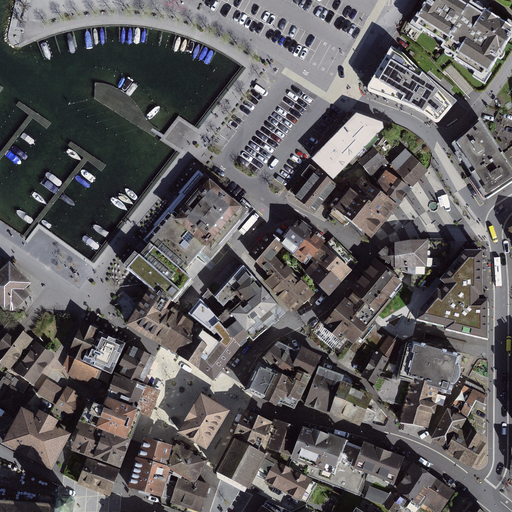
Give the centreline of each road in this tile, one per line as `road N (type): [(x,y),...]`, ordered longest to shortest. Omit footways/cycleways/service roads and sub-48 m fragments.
road 1 (residential): [(222,393),(420,449),(483,498)]
road 2 (residential): [(365,255),(340,291),(283,327),(222,393)]
road 3 (residential): [(275,202),(220,165),(294,68)]
road 4 (residential): [(483,498),(499,472),(502,322)]
road 5 (residential): [(491,224),(385,233),(365,255)]
road 6 (residential): [(275,202),(190,301)]
road 7 (residential): [(275,202),(353,100)]
road 8 (residential): [(112,511),(0,453)]
